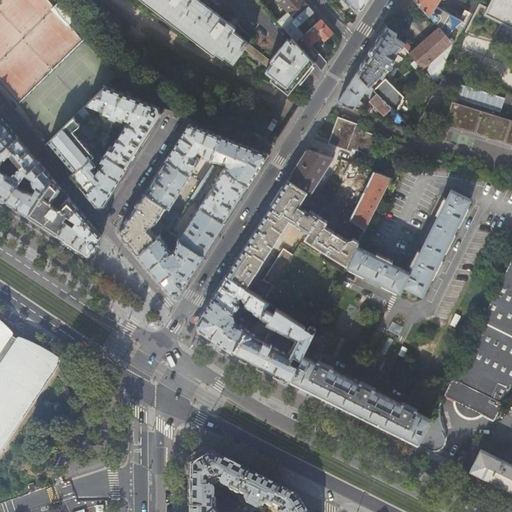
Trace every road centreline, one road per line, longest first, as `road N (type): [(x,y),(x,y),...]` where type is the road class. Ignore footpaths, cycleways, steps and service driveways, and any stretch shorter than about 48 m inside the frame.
road 1 (residential): [(355,43),(179,315)]
road 2 (primary): [(425,494),(253,407),(189,365)]
road 3 (primary): [(171,402),(331,484)]
road 4 (primary): [(0,292),(137,382)]
road 5 (residential): [(0,101),(105,224)]
road 6 (residential): [(487,200),(456,182),(423,179),(392,243)]
road 7 (residential): [(487,200),(434,307),(414,311)]
road 8 (residential): [(105,224),(172,121)]
